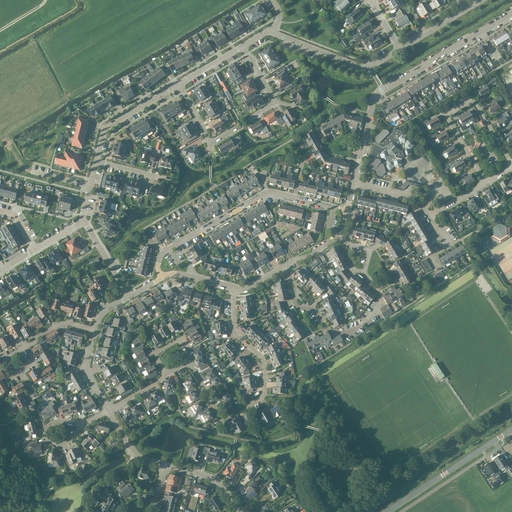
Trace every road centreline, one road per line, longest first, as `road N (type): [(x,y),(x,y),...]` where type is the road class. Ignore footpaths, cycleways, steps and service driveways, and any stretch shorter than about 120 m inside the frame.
road 1 (residential): [(284,267),(295,305),(315,311),(333,333),(346,333),(380,300),(364,272),(369,250),(338,238)]
road 2 (residential): [(157,280),(167,250),(270,192),(347,210)]
road 3 (residential): [(485,183),(446,115),(471,101),(511,163)]
road 4 (residential): [(371,114),(381,91),(511,11)]
road 5 (tertiary): [(388,511),(511,429)]
road 6 (residential): [(398,49),(362,67),(269,31)]
road 7 (residential): [(258,401),(263,363),(234,334),(233,289)]
